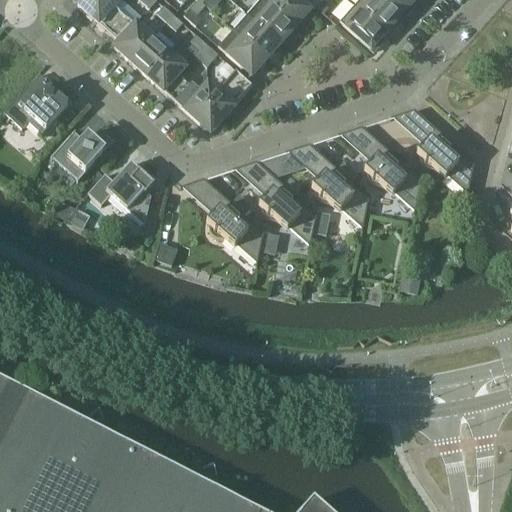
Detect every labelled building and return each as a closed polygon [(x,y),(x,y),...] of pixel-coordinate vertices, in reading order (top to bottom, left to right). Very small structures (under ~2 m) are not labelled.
[(157,4),(152,0),(136,1),(149,12),(157,4)] [(189,0),(194,0),(198,3),(189,12),(196,19),(205,9),(202,7),(207,0),(176,0),(183,7),(189,0)] [(293,0),(262,0),(261,1),(294,31),(309,14),(293,0)] [(324,2),(322,0),(312,0),(308,5),(315,11),(324,2)] [(402,23),(376,0),(361,0),(354,9),(385,36),(392,29),(394,32),(402,23)] [(417,6),(409,0),(376,0),(402,23),(417,6)] [(294,31),(261,1),(261,2),(269,10),(256,25),(280,47),(294,31)] [(116,2),(77,4),(77,9),(118,46),(119,46),(134,29),(134,28),(114,10),(117,7),(116,2)] [(385,36),(354,9),(339,25),(373,55),(381,46),(379,44),(385,36)] [(163,10),(157,18),(166,26),(173,19),(163,10)] [(247,18),(233,34),(241,42),(266,63),(280,47),(256,25),(247,18)] [(173,19),(166,26),(176,35),(182,27),(173,19)] [(119,46),(118,46),(113,51),(130,66),(152,42),(135,27),(134,28),(134,29),(119,46)] [(196,39),(189,46),(198,55),(205,47),(196,39)] [(152,42),(130,66),(146,81),(168,57),(152,42)] [(266,63),(241,42),(226,58),(251,80),(266,63)] [(205,47),(198,55),(211,66),(218,59),(205,47)] [(168,57),(146,81),(162,95),(178,78),(185,71),(168,57)] [(212,93),(207,93),(209,132),(214,132),(252,89),(235,74),(216,96),(212,93)] [(39,136),(41,138),(45,133),(46,133),(68,107),(70,108),(71,107),(47,86),(42,92),(42,93),(36,100),(27,92),(39,78),(38,78),(3,117),(4,118),(4,117),(22,132),(28,125),(39,136)] [(199,97),(178,78),(162,95),(204,133),(209,132),(207,93),(202,93),(199,97)] [(414,114),(412,115),(409,115),(410,117),(402,126),(425,147),(421,151),(419,160),(420,166),(422,170),(427,173),(449,177),(467,193),(465,202),(467,202),(474,167),(414,114)] [(77,185),(114,143),(113,143),(112,144),(100,133),(101,132),(100,131),(87,147),(74,136),(75,135),(74,134),(50,160),(51,161),(52,160),(77,183),(76,184),(77,185)] [(361,131),(359,132),(357,133),(357,134),(349,143),(373,164),(369,168),(367,178),(367,183),(370,187),(374,190),(396,194),(414,211),(413,220),(414,220),(421,185),(361,131)] [(309,148),(306,149),(304,150),(304,151),(305,151),(297,160),(320,181),(316,186),(314,196),(314,200),(316,204),(320,207),(344,212),(362,228),(360,237),(361,237),(369,202),(309,148)] [(256,166),(254,166),(251,167),(251,169),(252,168),(244,178),(267,199),(263,203),(261,212),(261,218),(264,222),(269,225),(291,229),(309,245),(307,254),(309,254),(316,219),(256,166)] [(142,231),(143,231),(151,201),(144,194),(155,182),(141,170),(137,176),(130,170),(131,168),(130,167),(113,186),(105,179),(87,198),(101,210),(110,199),(143,228),(142,231)] [(204,183),(201,184),(199,185),(199,186),(191,195),(215,216),(211,221),(208,231),(209,235),(212,239),(215,242),(238,247),(256,263),(255,272),(256,272),(263,237),(204,183)] [(170,270),(177,254),(160,248),(154,264),(170,270)] [(0,473),(37,401),(0,382),(0,473)] [(253,511),(37,401),(0,473),(0,511),(253,511)] [(318,511),(307,503),(300,511),(318,511)]
